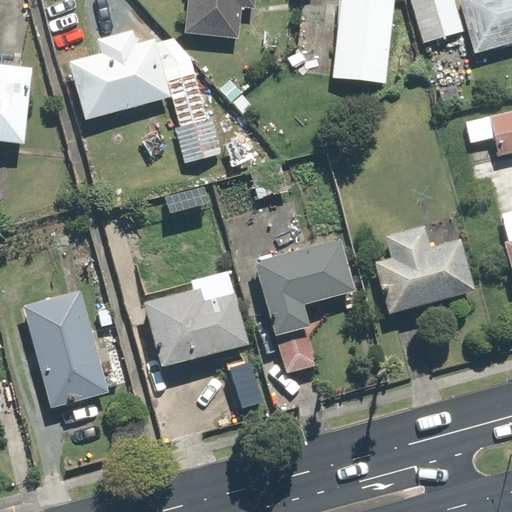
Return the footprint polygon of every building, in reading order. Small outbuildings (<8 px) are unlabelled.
[(255,0),(188,0),(185,33),(239,39),(242,8),(255,9),(255,0)] [(393,0),(341,0),(334,77),(386,82),(393,0)] [(453,0),(411,0),(423,43),(463,32),(453,0)] [(511,0),(460,0),(475,53),(511,42),(511,0)] [(70,62),(85,118),(171,96),(156,39),(137,44),(133,31),(98,40),(102,53),(70,62)] [(0,140),(25,143),(33,68),(0,64),(0,140)] [(214,145),(194,71),(168,78),(188,152),(214,145)] [(511,152),(511,111),(490,116),(499,155),(511,152)] [(169,146),(149,152),(157,181),(177,176),(169,146)] [(207,186),(164,197),(168,214),(211,204),(207,186)] [(375,262),(389,313),(476,290),(462,238),(431,247),(425,226),(386,236),(392,258),(375,262)] [(341,238),(255,262),(275,336),(310,326),(304,304),(355,290),(341,238)] [(145,302),(162,367),(249,344),(236,292),(231,294),(205,301),(201,288),(145,302)] [(81,290),(24,305),(52,407),(109,392),(81,290)] [(277,336),(287,373),(317,365),(307,328),(277,336)]
